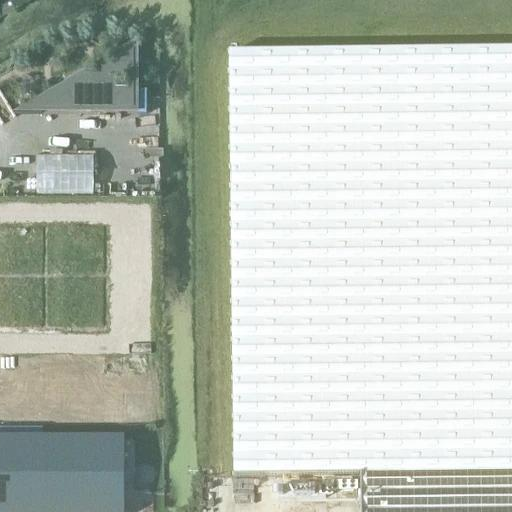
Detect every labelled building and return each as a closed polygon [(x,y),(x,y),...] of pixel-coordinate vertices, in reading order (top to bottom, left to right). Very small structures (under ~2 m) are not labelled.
[(511,511),(511,50),(230,54),(235,477),(361,476),(360,511),(511,511)] [(70,90),(38,110),(134,111),(135,52),(107,68),(107,75),(97,74),(86,81),(85,90),(70,90)] [(107,227),(0,226),(0,333),(107,333),(107,227)] [(125,375),(0,375),(0,419),(123,420),(123,421),(125,421),(125,375)] [(124,511),(125,440),(0,440),(0,511),(124,511)]
